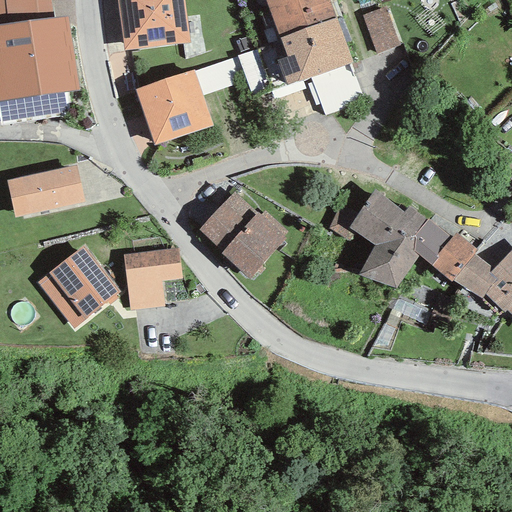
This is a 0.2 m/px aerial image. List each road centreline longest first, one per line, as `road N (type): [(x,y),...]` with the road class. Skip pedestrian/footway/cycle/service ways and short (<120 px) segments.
road 1 (tertiary): [(159,210),(252,322),(290,345),(363,369),(511,394)]
road 2 (residential): [(159,210),(229,169),(312,150),(352,157),(470,219),(489,216),(511,185)]
road 3 (tertiary): [(85,0),(89,57),(121,154)]
road 4 (residential): [(121,154),(68,134),(0,131)]
